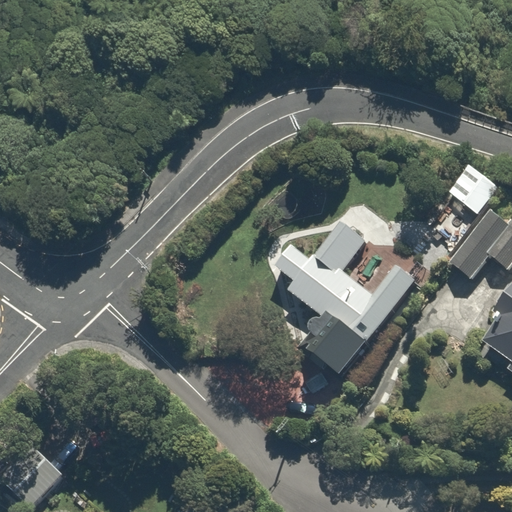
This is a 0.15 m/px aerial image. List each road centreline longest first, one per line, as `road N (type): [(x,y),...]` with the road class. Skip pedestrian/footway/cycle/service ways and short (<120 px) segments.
road 1 (residential): [(41,302),(107,252),(204,145),(252,113),(295,101),(377,98),(511,144)]
road 2 (residential): [(41,302),(312,511)]
